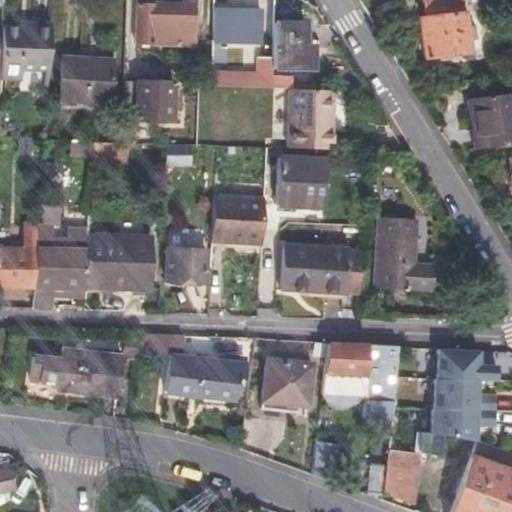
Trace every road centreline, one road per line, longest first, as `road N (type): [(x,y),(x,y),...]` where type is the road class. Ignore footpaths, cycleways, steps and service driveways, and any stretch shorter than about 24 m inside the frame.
road 1 (unclassified): [(511,339),(0,320)]
road 2 (residential): [(336,0),(511,290)]
road 3 (residential): [(62,436),(183,455),(345,511)]
